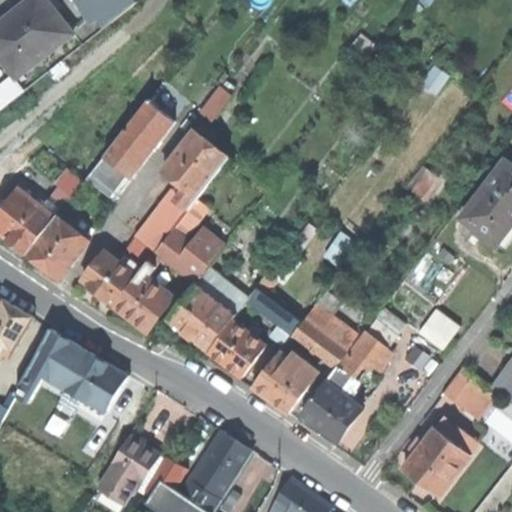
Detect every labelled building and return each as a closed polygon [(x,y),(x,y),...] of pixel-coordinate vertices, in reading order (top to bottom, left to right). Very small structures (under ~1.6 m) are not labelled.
[(0,62),(13,80),(69,37),(40,0),(32,0),(0,24),(0,62)] [(100,32),(111,23),(96,0),(80,0),(73,5),(86,27),(93,22),(100,32)] [(96,0),(111,23),(134,5),(131,0),(96,0)] [(203,111),(214,119),(232,95),(221,86),(203,111)] [(85,181),(104,195),(123,170),(133,178),(176,121),(148,99),(85,181)] [(188,187),(183,193),(178,200),(189,209),(229,155),(196,130),(165,170),(175,178),(188,187)] [(0,165),(0,184),(1,186),(30,160),(19,148),(0,165)] [(474,232),(488,243),(492,238),(498,243),(511,224),(511,166),(507,163),(465,217),(478,227),(474,232)] [(73,197),(85,181),(69,169),(57,185),(73,197)] [(407,187),(421,198),(434,180),(420,169),(407,187)] [(104,195),(114,203),(133,178),(123,170),(104,195)] [(175,186),(154,215),(173,230),(189,209),(178,200),(183,193),(175,186)] [(0,232),(8,238),(28,254),(58,216),(44,205),(20,187),(15,192),(3,209),(0,212),(0,232)] [(0,201),(0,206),(3,209),(15,192),(10,188),(0,201)] [(49,199),(44,205),(58,216),(62,209),(49,199)] [(154,215),(119,261),(128,267),(133,260),(144,268),(157,252),(173,230),(154,215)] [(58,216),(28,254),(45,266),(60,278),(90,240),(58,216)] [(511,224),(498,243),(492,238),(488,243),(503,254),(511,242),(511,224)] [(203,229),(192,244),(214,261),(218,256),(225,246),(203,229)] [(179,269),(198,282),(214,261),(192,244),(173,230),(157,252),(179,269)] [(218,256),(259,288),(269,274),(228,241),(225,246),(218,256)] [(289,247),(269,274),(278,280),(285,286),(304,259),(289,247)] [(99,293),(117,306),(142,272),(144,268),(133,260),(128,267),(119,261),(106,250),(82,281),(99,293)] [(150,332),(176,297),(142,272),(117,306),(131,317),(150,332)] [(269,274),(259,288),(267,294),(278,280),(269,274)] [(190,336),(210,351),(234,319),(239,313),(198,282),(169,320),(190,336)] [(249,300),(295,334),(304,322),(279,303),(270,296),(267,294),(259,288),(249,300)] [(275,290),(270,296),(279,303),(284,297),(275,290)] [(0,341),(5,344),(15,351),(35,317),(19,308),(4,299),(0,306),(0,341)] [(225,362),(245,377),(269,345),(234,319),(210,351),(225,362)] [(294,336),(338,369),(340,366),(350,352),(306,319),(304,322),(295,334),(294,336)] [(54,331),(18,393),(27,399),(31,401),(34,395),(46,376),(90,401),(98,406),(108,412),(129,374),(94,354),(54,331)] [(369,332),(342,368),(353,376),(356,378),(382,342),(369,332)] [(274,401),(291,414),(317,380),(281,352),(255,386),(274,401)] [(511,358),(502,372),(511,378),(511,358)] [(338,369),(329,382),(341,391),(353,376),(342,368),(340,366),(338,369)] [(446,389),(467,405),(485,382),(464,366),(446,389)] [(511,402),(511,378),(502,372),(491,386),(511,402)] [(353,376),(341,391),(349,397),(361,382),(356,378),(353,376)] [(322,427),(341,441),(365,409),(349,397),(341,391),(329,382),(305,414),(322,427)] [(5,395),(1,404),(11,409),(16,401),(5,395)] [(50,404),(34,395),(31,401),(47,410),(50,404)] [(41,420),(47,410),(31,401),(27,399),(11,427),(31,438),(37,427),(41,420)] [(93,414),(98,406),(90,401),(85,410),(93,414)] [(1,404),(0,405),(0,414),(6,418),(11,409),(1,404)] [(486,423),(511,438),(511,416),(496,407),(486,423)] [(422,480),(442,494),(472,453),(457,442),(464,431),(443,416),(405,468),(422,480)] [(58,430),(41,420),(37,427),(53,437),(58,430)] [(47,448),(53,437),(37,427),(31,438),(47,448)] [(193,479),(223,499),(255,450),(238,439),(224,430),(193,479)] [(127,473),(144,483),(162,454),(147,444),(133,435),(114,465),(127,473)] [(168,457),(158,475),(178,487),(193,461),(179,453),(175,461),(168,457)] [(119,485),(127,473),(114,465),(107,477),(119,485)] [(148,493),(168,505),(178,487),(158,475),(148,493)] [(114,495),(119,485),(107,477),(101,487),(114,495)] [(276,507),(282,511),(331,511),(335,506),(314,492),(293,479),(276,507)]
